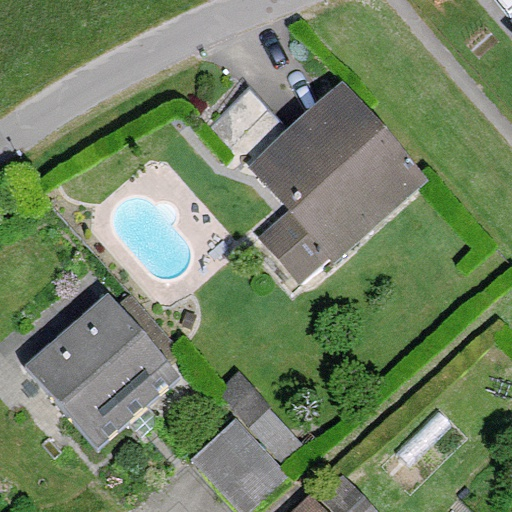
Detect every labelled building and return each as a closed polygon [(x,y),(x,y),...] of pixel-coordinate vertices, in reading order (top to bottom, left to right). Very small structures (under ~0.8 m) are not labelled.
[(340,265),(427,184),(341,91),(254,172),(340,265)] [(177,381),(106,303),(28,373),(100,451),(177,381)] [(194,466),(238,511),(252,511),(287,480),(236,426),(194,466)] [(378,511),(343,476),(319,500),(330,511),(378,511)] [(297,511),(320,511),(310,500),(297,511)]
